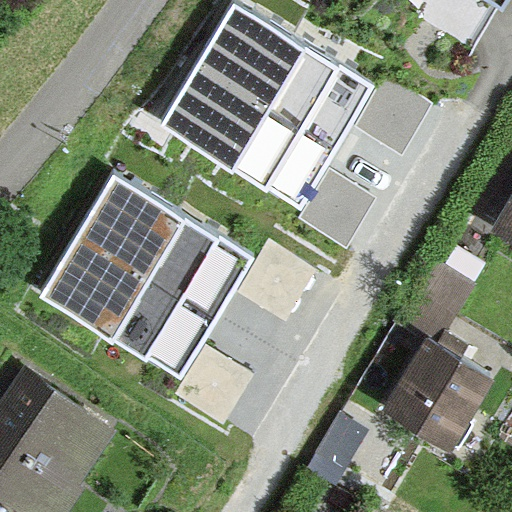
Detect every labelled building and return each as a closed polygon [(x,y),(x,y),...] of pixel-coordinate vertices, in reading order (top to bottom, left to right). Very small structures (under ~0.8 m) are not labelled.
[(235,5),(200,64),(338,145),(373,85),(235,5)] [(338,145),(200,64),(166,122),(304,202),(338,145)] [(465,200),(480,208),(511,156),(497,147),(465,200)] [(115,180),(80,240),(213,318),(249,258),(115,180)] [(511,237),(511,193),(492,226),(511,237)] [(213,318),(80,240),(47,297),(180,374),(213,318)] [(451,312),(460,298),(468,285),(426,260),(410,287),(451,312)] [(443,441),(484,374),(424,337),(383,405),(443,441)] [(102,425),(23,371),(0,404),(0,489),(29,509),(53,473),(64,480),(102,425)] [(511,409),(494,436),(511,448),(511,409)]
